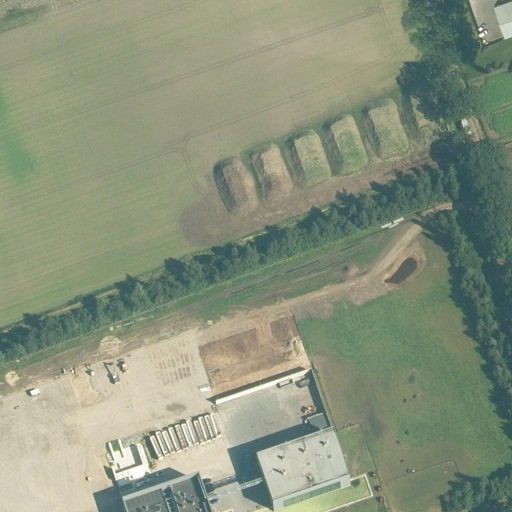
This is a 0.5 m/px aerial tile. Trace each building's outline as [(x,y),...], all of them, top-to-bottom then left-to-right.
[(511,0),(509,0),(494,5),(505,37),(511,34),(511,0)] [(326,415),(309,421),(313,433),(330,427),(326,415)] [(334,438),(257,464),(265,485),(272,507),(274,511),(351,485),(349,482),(334,438)] [(152,444),(127,451),(129,457),(153,450),(152,444)] [(125,453),(105,459),(107,464),(127,458),(125,453)] [(210,511),(208,504),(200,482),(123,508),(124,511),(210,511)]
